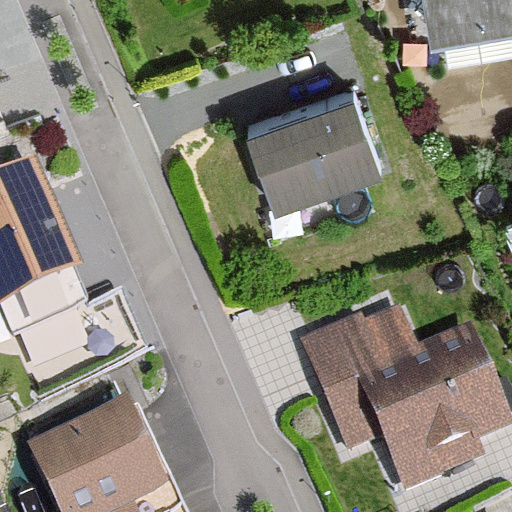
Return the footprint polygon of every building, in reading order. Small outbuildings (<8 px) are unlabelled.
[(511,0),(430,0),(435,34),(511,23),(511,0)] [(254,127),(284,204),(388,165),(358,88),(254,127)] [(0,183),(0,309),(66,280),(19,175),(0,183)] [(511,192),(503,197),(511,216),(511,192)] [(511,419),(474,331),(387,368),(364,316),(306,341),(357,457),(389,443),(410,493),(487,460),(481,446),(511,432),(511,419)] [(137,402),(30,449),(57,511),(127,511),(176,491),(137,402)]
